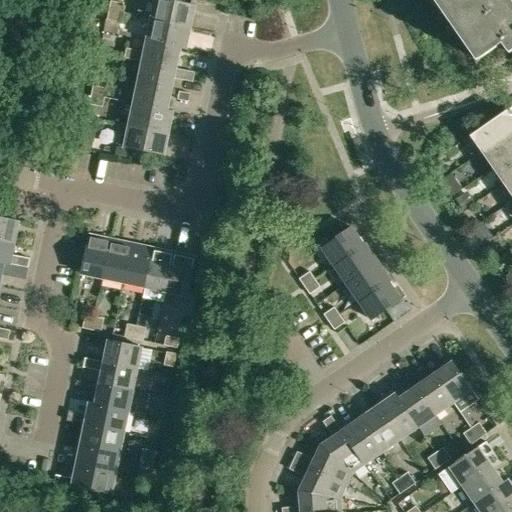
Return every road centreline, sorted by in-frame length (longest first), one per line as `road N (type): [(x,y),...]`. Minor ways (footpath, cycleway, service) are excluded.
road 1 (residential): [(64,191),(196,218),(234,54),(285,51),(350,33)]
road 2 (residential): [(257,511),(285,424),(470,283)]
road 3 (residential): [(350,33),(387,158),(470,283)]
road 4 (residential): [(47,434),(64,351),(39,317),(39,304),(64,191)]
